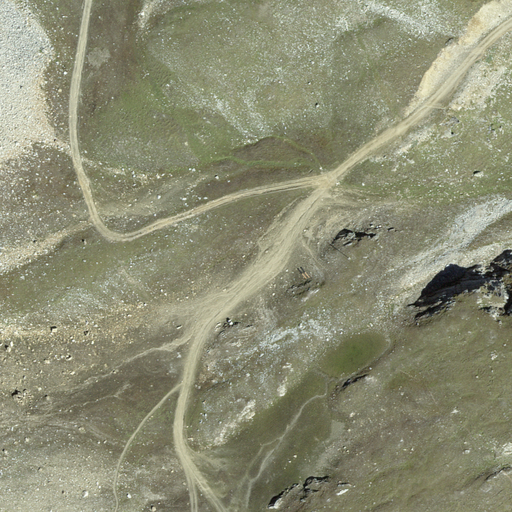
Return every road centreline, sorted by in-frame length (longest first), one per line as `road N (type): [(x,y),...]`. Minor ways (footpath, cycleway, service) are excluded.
road 1 (track): [(333,176),(240,194),(128,237),(106,232),(74,151),(88,0)]
road 2 (track): [(333,176),(274,262),(209,322),(186,381)]
road 3 (track): [(511,20),(420,112),(333,176)]
road 4 (track): [(186,381),(177,433),(193,511)]
